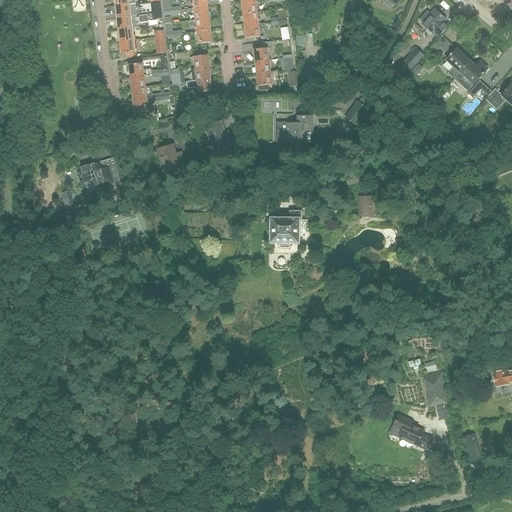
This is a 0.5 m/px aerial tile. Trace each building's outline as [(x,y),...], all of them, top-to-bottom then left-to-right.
[(257,12),(255,0),(254,0),(242,2),(243,13),(257,12)] [(129,4),(116,6),(117,18),(131,16),(129,4)] [(171,8),(172,15),(180,14),(179,6),(171,8)] [(210,18),(208,6),(194,8),(195,20),(210,18)] [(172,15),(171,8),(164,9),(165,16),(172,15)] [(359,8),(353,14),(359,19),(364,12),(359,8)] [(422,24),(433,33),(439,39),(442,36),(450,26),(444,21),(446,20),(435,10),(431,14),(427,10),(419,19),(423,23),(422,24)] [(257,12),(243,13),(245,26),(259,24),(257,12)] [(131,16),(117,18),(119,29),(132,28),(138,27),(136,16),(131,16)] [(211,30),(210,18),(195,20),(197,31),(211,30)] [(414,22),(411,26),(412,27),(416,31),(419,34),(423,30),(414,22)] [(259,24),(245,26),(246,38),(260,36),(259,30),(265,29),(264,23),(259,24)] [(132,28),(119,29),(120,40),(134,39),(132,28)] [(174,31),(175,38),(183,37),(182,30),(174,31)] [(211,30),(197,31),(198,44),(212,42),(211,30)] [(175,38),(174,31),(166,32),(167,39),(175,38)] [(296,32),(295,43),(305,44),(305,32),(296,32)] [(439,39),(431,47),(437,52),(447,41),(442,36),(439,39)] [(134,39),(120,40),(122,54),(141,51),(139,38),(134,39)] [(254,49),(255,62),(269,60),(268,48),(273,47),(273,41),(261,43),(261,49),(254,49)] [(249,43),(238,43),(238,59),(249,59),(249,43)] [(448,73),(454,79),(459,73),(470,61),(456,49),(452,54),(452,53),(450,55),(451,55),(446,61),(453,67),(448,73)] [(413,51),(403,62),(398,67),(407,75),(411,70),(421,58),(413,51)] [(196,69),(210,67),(208,55),(194,56),(196,69)] [(146,75),(153,74),(152,71),(153,71),(152,70),(151,69),(144,70),(143,63),(142,61),(146,60),(146,58),(129,60),(129,65),(130,77),(146,75)] [(269,60),(255,62),(257,73),(271,72),(270,65),(272,65),(271,60),(269,60)] [(454,79),(468,91),(482,75),(483,75),(484,74),(483,73),(487,68),(480,62),(476,66),(470,61),(459,73),(454,79)] [(328,90),(333,70),(307,64),(302,83),(328,90)] [(412,72),(417,76),(423,68),(418,64),(412,72)] [(210,67),(196,69),(197,81),(211,79),(210,67)] [(271,72),(257,73),(258,86),(259,91),(269,90),(269,84),(272,84),(271,78),(271,72)] [(296,72),(294,72),(288,73),(290,88),(298,87),(296,72)] [(146,75),(130,77),(132,89),(146,87),(145,80),(147,80),(146,75)] [(213,91),(211,79),(197,81),(187,82),(188,87),(198,86),(199,100),(211,98),(210,91),(213,91)] [(488,96),(492,92),(480,80),(468,93),(473,98),(480,90),(488,96)] [(492,92),(488,96),(488,97),(486,100),(497,110),(506,100),(511,105),(511,84),(502,95),(495,89),(493,92),(492,92)] [(146,87),(132,89),(133,101),(147,99),(155,98),(155,94),(153,95),(152,86),(146,87)] [(288,110),(288,98),(264,98),(264,101),(282,101),(282,110),(288,110)] [(133,101),(135,118),(142,117),(142,123),(159,121),(158,115),(154,110),(148,111),(147,99),(133,101)] [(368,109),(357,101),(345,117),(356,125),(368,109)] [(313,131),(313,116),(298,116),(298,123),(287,123),(282,123),(282,132),(277,132),(277,142),(313,142),(313,131)] [(225,132),(222,121),(206,126),(214,151),(230,146),(229,144),(237,142),(233,130),(225,132)] [(172,146),(159,149),(165,172),(178,168),(179,172),(186,170),(181,153),(175,154),(172,146)] [(81,171),(77,172),(80,184),(90,181),(92,180),(95,189),(120,181),(115,165),(109,166),(102,168),(100,162),(80,167),(81,171)] [(70,191),(62,193),(65,205),(63,206),(65,215),(75,212),(70,191)] [(359,196),(359,216),(373,216),(372,196),(359,196)] [(270,235),(270,238),(272,239),(272,242),(279,242),(289,242),(298,242),(298,233),(307,233),(307,220),(300,220),(300,211),(290,211),(290,218),(272,218),(272,234),(270,235)] [(434,361),(427,363),(429,371),(437,369),(434,361)] [(511,370),(507,372),(507,371),(494,374),(497,387),(510,384),(510,383),(511,382),(511,370)] [(427,388),(431,405),(445,402),(441,385),(427,388)] [(398,415),(390,433),(427,450),(432,439),(422,434),(424,431),(411,425),(412,422),(398,415)] [(475,436),(463,439),(469,462),(481,459),(475,436)]
